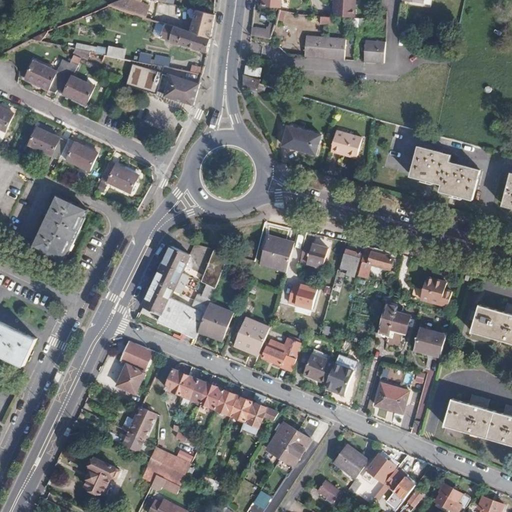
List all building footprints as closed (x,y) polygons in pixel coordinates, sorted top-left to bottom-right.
[(354,16),(355,8),(352,8),(352,2),(355,2),(355,0),(334,0),(333,15),(354,16)] [(121,1),(111,5),(135,13),(137,7),(121,1)] [(212,40),(215,16),(197,10),(191,32),(212,40)] [(335,25),(336,17),(321,16),(320,24),(335,25)] [(162,38),(208,53),(212,40),(191,32),(167,24),(162,38)] [(253,36),(259,37),(270,39),(273,31),(253,28),(253,36)] [(47,32),(33,40),(43,42),(47,32)] [(342,45),(302,38),(299,59),(339,66),(342,45)] [(77,43),(75,54),(102,59),(104,48),(77,43)] [(156,64),(171,68),(174,52),(161,48),(156,64)] [(381,51),(362,48),(358,69),(377,72),(381,51)] [(152,63),(107,54),(104,62),(147,78),(152,63)] [(25,80),(55,94),(64,76),(33,62),(25,80)] [(95,88),(65,74),(56,92),(86,106),(95,88)] [(167,96),(194,107),(200,85),(173,75),(173,77),(163,74),(159,89),(168,92),(167,96)] [(248,76),(245,88),(258,91),(260,83),(261,79),(248,76)] [(0,127),(8,131),(16,114),(0,105),(0,127)] [(289,127),(284,146),(317,155),(323,135),(289,127)] [(40,128),(31,145),(61,159),(62,156),(69,141),(40,128)] [(338,130),(337,134),(363,141),(364,137),(338,130)] [(360,154),(363,141),(337,134),(333,151),(344,154),(345,150),(360,154)] [(69,141),(62,156),(92,170),(100,153),(71,139),(69,141)] [(420,144),(413,173),(429,177),(430,173),(436,174),(436,176),(445,178),(443,188),(453,190),(454,187),(459,188),(458,192),(474,196),(481,168),(450,160),(452,153),(420,144)] [(112,160),(103,178),(133,192),(141,174),(112,160)] [(511,187),(508,187),(503,205),(511,207),(511,187)] [(61,196),(37,246),(67,260),(70,253),(67,251),(73,239),(76,241),(81,229),(78,228),(84,216),(87,217),(90,210),(61,196)] [(268,237),(262,263),(288,269),(296,241),(278,237),(277,239),(268,237)] [(329,248),(306,242),(301,261),(303,262),(304,260),(306,261),(306,262),(324,267),(329,248)] [(395,252),(374,247),(368,246),(363,261),(360,275),(368,277),(372,263),(391,268),(395,252)] [(174,247),(165,264),(183,273),(185,270),(192,255),(174,247)] [(215,249),(202,282),(207,284),(216,289),(224,271),(231,253),(215,249)] [(363,254),(347,249),(342,267),(341,272),(356,276),(360,261),(360,262),(363,254)] [(165,264),(157,282),(175,290),(178,292),(181,286),(185,288),(191,277),(191,276),(183,273),(165,264)] [(85,278),(76,274),(72,282),(81,287),(85,278)] [(427,278),(422,299),(450,306),(453,293),(446,291),(448,283),(427,278)] [(202,291),(204,284),(191,280),(189,287),(202,291)] [(163,315),(160,323),(196,339),(199,331),(209,306),(197,301),(194,308),(171,298),(175,290),(157,282),(145,307),(163,315)] [(295,283),(289,303),(292,303),(292,302),(295,302),(295,304),(313,308),(318,289),(295,283)] [(200,295),(197,301),(209,306),(210,304),(216,289),(207,284),(203,296),(200,295)] [(423,291),(415,290),(413,298),(421,299),(423,291)] [(209,306),(199,331),(215,338),(216,334),(226,338),(235,313),(210,304),(209,306)] [(387,305),(379,333),(391,336),(392,330),(407,333),(411,318),(398,314),(398,313),(397,312),(398,308),(387,305)] [(477,324),(474,333),(511,343),(511,306),(509,306),(506,314),(482,308),(479,314),(474,313),(471,322),(477,324)] [(247,318),(236,342),(246,345),(244,349),(260,356),(272,328),(247,318)] [(0,353),(24,365),(37,338),(0,320),(0,353)] [(421,329),(416,351),(442,358),(448,335),(421,329)] [(272,341),(290,348),(283,365),(282,368),(292,372),(305,342),(293,338),(291,345),(272,338),(272,341)] [(272,341),(265,358),(283,365),(290,348),(272,341)] [(128,364),(147,372),(155,353),(130,342),(121,361),(128,364)] [(314,352),(305,374),(314,378),(315,376),(320,379),(320,381),(327,384),(334,365),(326,362),(328,357),(314,352)] [(341,354),(328,386),(346,393),(358,361),(341,354)] [(128,364),(119,385),(138,394),(147,372),(128,364)] [(175,370),(167,388),(182,394),(190,376),(175,370)] [(190,376),(182,394),(193,399),(201,380),(190,376)] [(201,380),(193,399),(203,403),(211,385),(201,380)] [(211,385),(203,403),(219,409),(227,391),(211,385)] [(383,386),(377,407),(405,416),(411,394),(383,386)] [(227,391),(219,409),(232,414),(240,396),(227,391)] [(240,396),(232,414),(235,416),(246,420),(254,402),(240,396)] [(448,427),(511,445),(511,406),(509,405),(506,415),(489,410),(492,401),(475,396),(472,405),(456,400),(448,427)] [(254,402),(246,420),(261,426),(268,408),(254,402)] [(142,407),(156,414),(159,409),(145,403),(142,407)] [(142,407),(133,426),(125,423),(123,428),(131,431),(145,438),(156,414),(142,407)] [(286,423),(269,450),(283,458),(300,431),(286,423)] [(100,432),(125,444),(127,440),(115,434),(116,433),(102,427),(100,432)] [(131,431),(127,440),(125,444),(139,451),(142,445),(145,438),(131,431)] [(300,431),(283,458),(296,466),(312,439),(300,431)] [(142,445),(139,451),(153,457),(156,451),(142,445)] [(350,446),(338,463),(358,478),(370,461),(350,446)] [(153,457),(144,477),(153,481),(157,474),(181,485),(187,474),(192,464),(175,456),(174,459),(156,451),(153,457)] [(382,455),(370,471),(386,483),(398,467),(382,455)] [(120,467),(96,456),(91,467),(93,468),(86,485),(104,494),(112,476),(115,478),(120,467)] [(281,459),(278,465),(286,471),(290,465),(281,459)] [(387,484),(407,499),(418,485),(398,470),(387,484)] [(327,480),(319,491),(334,501),(342,491),(327,480)] [(350,489),(360,497),(364,492),(359,488),(362,484),(357,480),(350,489)] [(446,483),(441,492),(467,507),(473,499),(446,483)] [(372,488),(362,500),(365,502),(367,500),(372,504),(379,493),(372,488)] [(388,489),(383,499),(388,502),(393,491),(388,489)] [(263,511),(271,495),(261,490),(250,511),(263,511)] [(419,490),(410,501),(417,506),(426,494),(419,490)] [(158,497),(151,511),(204,511),(197,509),(196,511),(167,497),(165,501),(158,497)] [(502,511),(506,504),(486,497),(481,508),(487,510),(486,511),(502,511)] [(411,511),(414,508),(408,503),(401,511),(411,511)]
